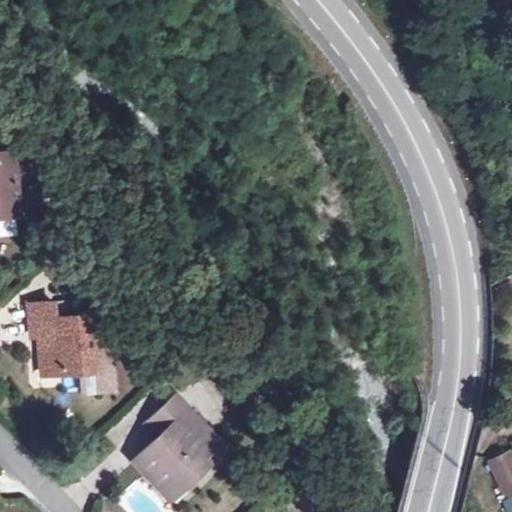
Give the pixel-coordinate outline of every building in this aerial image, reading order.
[(24,184),(22,169),(12,170),(11,153),(0,153),(0,207),(15,207),(14,185),(24,184)] [(21,153),(11,153),(12,170),(22,169),(21,153)] [(0,216),(16,216),(15,207),(0,207),(0,216)] [(0,234),(18,234),(18,219),(0,219),(0,234)] [(27,320),(52,318),(50,304),(26,306),(27,320)] [(52,318),(27,320),(29,337),(42,336),(42,344),(37,344),(39,375),(63,372),(62,368),(76,367),(95,366),(90,315),(52,318)] [(79,392),(112,389),(110,368),(95,370),(95,366),(76,367),(79,392)] [(174,476),(180,481),(201,460),(198,457),(212,444),(183,414),(186,411),(172,396),(146,422),(157,435),(132,459),(161,489),(174,476)] [(298,451),(302,455),(313,445),(309,440),(298,451)] [(489,457),(493,465),(511,456),(511,453),(509,448),(489,457)] [(511,456),(493,465),(506,492),(511,488),(511,456)] [(174,476),(161,489),(165,495),(180,481),(174,476)]
